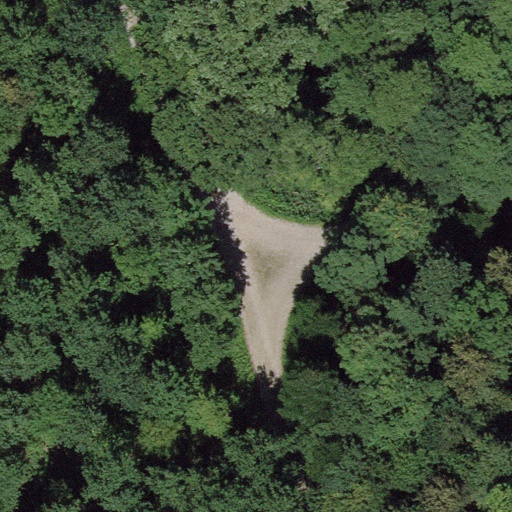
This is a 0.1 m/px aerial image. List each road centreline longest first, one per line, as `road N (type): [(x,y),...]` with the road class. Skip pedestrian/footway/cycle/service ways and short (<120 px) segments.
road 1 (track): [(149,0),(234,246),(298,511)]
road 2 (track): [(511,194),(234,246)]
